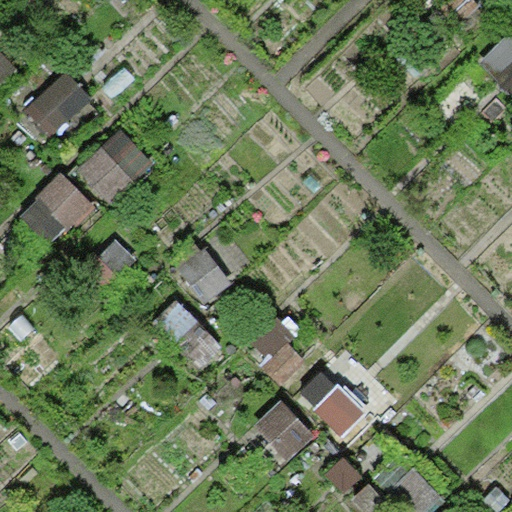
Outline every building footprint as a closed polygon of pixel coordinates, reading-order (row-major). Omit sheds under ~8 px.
[(480,8),(472,0),(443,0),(430,12),(451,34),(480,8)] [(511,34),(479,65),(509,97),(511,93),(511,34)] [(0,50),(0,83),(17,67),(0,50)] [(66,70),(25,108),(51,137),(92,98),(66,70)] [(122,129),(78,169),(109,202),(152,163),(122,129)] [(93,204),(61,172),(37,196),(39,198),(21,216),(49,243),(66,226),(68,229),(93,204)] [(137,264),(115,239),(79,270),(101,295),(137,264)] [(195,244),(172,261),(204,303),(231,283),(204,247),(200,250),(195,244)] [(221,346),(177,299),(153,322),(197,369),(221,346)] [(294,336),(275,317),(245,348),(281,383),(305,360),(287,343),(294,336)] [(314,434),(281,398),(255,423),(288,458),(314,434)] [(344,457),(326,473),(346,493),(363,477),(344,457)] [(391,459),(373,477),(409,511),(432,511),(445,499),(411,466),(409,469),(400,461),(396,464),(391,459)] [(368,484),(351,498),(363,511),(385,511),(390,508),(368,484)]
